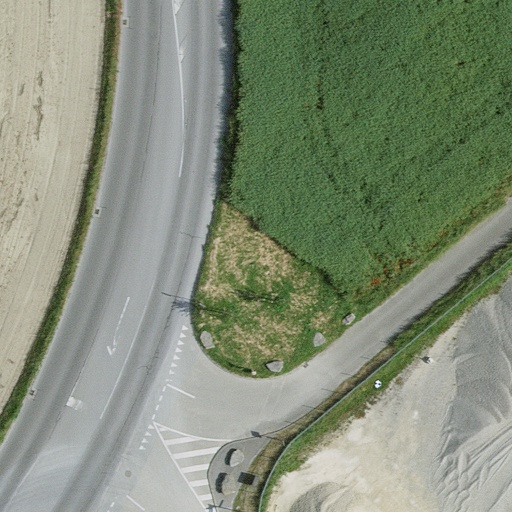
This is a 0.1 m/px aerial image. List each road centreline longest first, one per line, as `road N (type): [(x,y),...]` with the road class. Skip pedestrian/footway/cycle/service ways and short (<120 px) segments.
road 1 (tertiary): [(72,468),(135,336),(161,258),(183,111),(179,0)]
road 2 (track): [(511,223),(273,409),(236,415),(216,407)]
